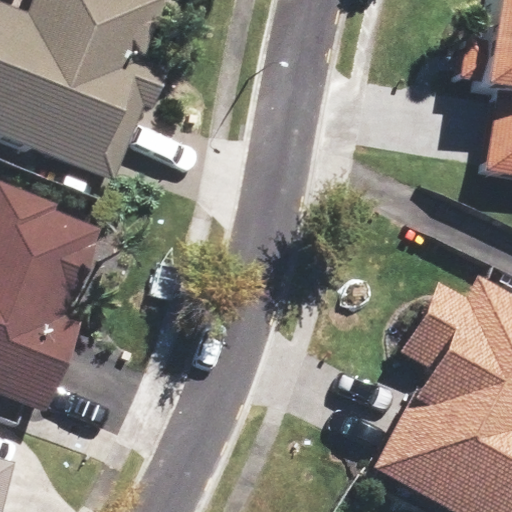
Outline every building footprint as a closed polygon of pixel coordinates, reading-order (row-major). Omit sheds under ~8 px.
[(146,113),(162,72),(135,62),(159,0),(27,0),(21,18),(0,9),(0,139),(111,182),(138,110),(146,113)] [(456,85),(473,86),(473,97),(483,98),(478,180),(511,181),(511,0),(484,0),(481,53),(458,51),(456,85)] [(0,395),(41,412),(77,323),(62,317),(98,227),(0,188),(0,395)] [(432,288),(394,357),(420,371),(368,467),(451,511),(511,511),(511,292),(475,272),(458,302),(432,288)] [(0,507),(11,464),(0,460),(0,507)]
